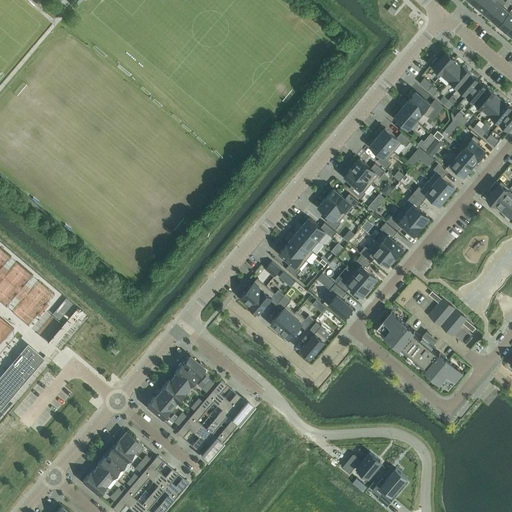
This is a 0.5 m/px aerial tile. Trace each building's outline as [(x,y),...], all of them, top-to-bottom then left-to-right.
[(481,0),(477,6),(484,12),(494,0),(481,0)] [(506,1),(503,0),(494,0),(484,12),(491,19),(506,1)] [(506,2),(506,1),(491,19),(499,25),(510,11),(503,5),(506,2)] [(391,6),(388,10),(393,15),(396,11),(391,6)] [(511,23),(511,13),(510,11),(499,25),(506,31),(511,23)] [(455,60),(455,59),(446,51),(440,59),(437,57),(432,63),(435,65),(432,68),(441,75),(443,73),(455,60)] [(455,60),(443,73),(451,80),(463,65),(462,66),(455,60)] [(463,65),(451,80),(459,87),(471,72),(463,65)] [(467,94),(479,80),(471,73),(472,72),(471,72),(459,87),(467,94)] [(428,90),(432,86),(433,84),(425,77),(420,82),(428,90)] [(467,94),(466,96),(473,103),(487,87),(479,80),(467,94)] [(487,87),(473,103),(482,110),(484,108),(496,94),(497,93),(488,86),(487,87)] [(432,104),(416,91),(409,100),(424,113),(428,116),(435,107),(432,104)] [(504,100),(503,101),(496,94),(484,108),(492,115),(504,100)] [(409,100),(402,108),(418,121),(424,113),(409,100)] [(511,106),(504,100),(492,115),(500,122),(511,107),(511,106)] [(511,129),(511,128),(511,107),(500,122),(498,123),(507,131),(510,128),(511,129)] [(403,123),(403,124),(402,125),(408,130),(409,129),(410,130),(418,121),(402,108),(394,116),(403,123)] [(449,124),(446,129),(451,133),(454,128),(449,124)] [(385,127),(378,136),(394,150),(402,142),(402,141),(397,137),(385,127)] [(402,142),(406,145),(411,140),(401,132),(397,137),(402,141),(402,142)] [(431,133),(426,139),(431,143),(436,137),(434,135),(431,133)] [(491,133),(486,139),(495,146),(496,144),(500,140),(491,133)] [(463,145),(479,159),(486,150),(477,143),(480,140),(474,135),(472,138),(468,135),(461,144),(463,145)] [(394,150),(378,136),(370,145),(382,155),(387,159),(394,150)] [(431,144),(427,150),(433,155),(438,150),(431,144)] [(463,145),(456,154),(472,167),(479,159),(463,145)] [(420,146),(416,151),(421,155),(425,151),(420,146)] [(421,155),(420,157),(423,160),(429,153),(425,151),(421,155)] [(464,176),(472,167),(456,154),(454,152),(447,161),(450,164),(447,167),(453,171),(456,168),(457,169),(464,176)] [(387,159),(382,155),(378,160),(387,168),(391,163),(387,159)] [(379,174),(371,167),(360,157),(352,167),(371,183),(379,174)] [(375,163),(371,167),(379,174),(381,176),(385,171),(375,163)] [(438,164),(434,169),(436,171),(437,171),(443,176),(444,177),(448,172),(438,164)] [(354,183),(364,192),(371,183),(352,167),(344,176),(354,183)] [(399,171),(395,176),(399,180),(404,175),(399,171)] [(443,176),(437,171),(436,171),(429,180),(447,195),(455,186),(444,177),(443,176)] [(429,180),(422,188),(421,189),(428,195),(440,204),(447,195),(429,180)] [(510,188),(501,181),(499,184),(496,181),(491,187),(494,190),(487,197),(496,205),(510,188)] [(354,183),(350,188),(362,198),(365,193),(364,192),(354,183)] [(422,188),(419,186),(413,193),(423,201),(428,195),(421,189),(422,188)] [(346,213),(353,205),(353,204),(346,198),(334,188),(326,197),(346,213)] [(510,188),(496,205),(497,204),(505,211),(511,202),(511,193),(509,190),(510,188)] [(353,204),(353,205),(355,206),(359,201),(350,193),(346,198),(353,204)] [(413,193),(408,199),(411,202),(412,202),(418,207),(423,201),(413,193)] [(338,222),(346,213),(326,197),(319,206),(330,216),(338,222)] [(374,200),(369,206),(374,210),(379,204),(374,200)] [(429,217),(423,211),(418,207),(412,202),(411,202),(404,210),(403,209),(402,209),(422,226),(429,217)] [(406,228),(414,235),(422,226),(402,209),(395,218),(402,225),(406,228)] [(395,218),(392,215),(387,220),(398,230),(402,225),(395,218)] [(330,216),(326,221),(336,229),(340,224),(338,222),(330,216)] [(319,241),(327,232),(321,227),(310,217),(302,226),(319,241)] [(392,237),(397,231),(386,221),(380,228),(384,231),(392,237)] [(327,232),(332,237),(336,232),(325,222),(321,227),(327,232)] [(302,226),(294,235),(314,251),(312,249),(319,241),(302,226)] [(396,256),(404,247),(401,245),(392,237),(384,231),(377,239),(375,238),(396,256)] [(307,260),(314,251),(294,235),(287,243),(307,260)] [(375,238),(367,247),(377,255),(388,265),(396,256),(375,238)] [(307,260),(287,243),(279,252),(291,262),(299,269),(299,268),(307,260)] [(367,247),(366,245),(360,252),(371,261),(377,255),(367,247)] [(366,268),(370,263),(361,255),(356,260),(360,263),(364,265),(366,268)] [(272,261),(265,268),(274,276),(281,268),(272,261)] [(291,262),(287,267),(297,275),(301,270),(299,268),(299,269),(291,262)] [(373,273),(366,268),(364,265),(360,263),(353,272),(370,286),(378,277),(373,273)] [(353,272),(345,280),(345,281),(348,283),(352,286),(353,287),(363,295),(370,286),(353,272)] [(348,283),(345,281),(345,280),(342,277),(337,282),(348,291),(352,286),(348,283)] [(241,297),(250,305),(266,285),(257,278),(241,297)] [(342,298),(347,293),(335,283),(331,288),(342,298)] [(279,289),(278,289),(275,293),(266,285),(250,305),(259,312),(271,299),(279,289)] [(353,307),(342,298),(331,288),(322,298),(326,302),(345,317),(353,307)] [(276,304),(285,294),(279,289),(271,299),(276,304)] [(429,294),(434,298),(437,295),(432,290),(429,294)] [(291,299),(285,294),(276,304),(283,309),(286,305),(291,299)] [(434,298),(439,303),(442,299),(437,295),(434,298)] [(443,298),(442,299),(439,303),(429,314),(435,319),(449,303),(443,298)] [(441,324),(455,308),(449,303),(435,319),(441,324)] [(271,323),(280,330),(295,313),(286,305),(283,309),(271,323)] [(447,329),(461,313),(455,308),(441,324),(447,329)] [(309,315),(306,318),(297,311),(295,313),(280,330),(289,338),(301,325),(309,315)] [(377,327),(386,335),(388,332),(396,339),(394,341),(400,347),(401,346),(410,354),(412,351),(419,358),(417,360),(426,368),(432,374),(434,371),(442,378),(440,380),(449,388),(463,371),(448,359),(432,345),(433,344),(423,335),(422,337),(405,323),(391,311),(377,327)] [(466,319),(467,318),(461,313),(447,329),(453,334),(463,323),(466,319)] [(306,329),(314,319),(309,315),(301,325),(306,329)] [(463,323),(468,327),(471,323),(466,319),(463,323)] [(321,325),(316,321),(308,331),(313,335),(321,325)] [(476,327),(471,323),(468,327),(473,331),(476,327)] [(313,335),(311,337),(302,348),(311,357),(327,338),(318,330),(321,325),(313,335)] [(110,349),(116,354),(119,350),(113,345),(110,349)] [(14,363),(0,378),(0,393),(7,399),(0,407),(0,408),(7,400),(43,358),(45,356),(44,355),(42,357),(31,348),(24,356),(21,354),(14,362),(14,363)] [(190,355),(182,364),(197,376),(204,368),(203,367),(204,366),(200,362),(199,363),(190,355)] [(197,376),(182,364),(175,372),(176,373),(189,385),(197,376)] [(189,385),(176,373),(169,381),(183,392),(189,385)] [(162,390),(175,401),(183,392),(169,381),(168,380),(161,389),(162,390)] [(221,380),(198,406),(205,411),(213,402),(217,406),(224,397),(220,393),(225,387),(223,385),(225,383),(221,380)] [(155,397),(169,409),(175,401),(162,390),(155,397)] [(228,415),(235,406),(242,398),(238,395),(237,397),(234,395),(229,401),(224,397),(217,406),(222,409),(214,419),(220,424),(228,415)] [(169,409),(155,397),(154,396),(147,405),(156,413),(155,414),(159,418),(160,417),(161,418),(169,409)] [(247,405),(245,403),(239,410),(235,406),(228,415),(232,418),(224,428),(230,433),(253,407),(249,403),(247,405)] [(176,432),(180,435),(182,434),(184,436),(190,429),(194,433),(201,424),(197,421),(205,411),(198,406),(176,432)] [(206,428),(201,424),(194,433),(199,437),(193,443),(196,445),(194,447),(198,450),(205,442),(212,434),(220,424),(214,419),(206,428)] [(203,452),(206,454),(204,456),(208,459),(230,433),(224,428),(216,437),(212,434),(205,442),(209,446),(203,452)] [(140,441),(136,437),(135,439),(126,431),(119,440),(133,451),(140,443),(139,442),(140,441)] [(126,460),(133,451),(119,440),(118,439),(111,447),(126,460)] [(126,460),(111,447),(104,456),(119,468),(126,460)] [(353,453),(342,466),(350,472),(356,466),(369,476),(382,461),(370,451),(362,461),(353,453)] [(159,460),(161,458),(157,455),(134,481),(141,487),(149,477),(153,481),(160,473),(156,469),(161,462),(159,460)] [(104,456),(97,464),(98,465),(116,481),(124,472),(119,468),(104,456)] [(98,465),(91,472),(105,484),(110,488),(116,481),(98,465)] [(383,477),(375,486),(382,493),(378,497),(387,506),(395,497),(392,495),(407,477),(396,468),(386,480),(383,477)] [(171,482),(178,473),(174,470),(173,472),(170,470),(165,476),(160,473),(153,481),(158,485),(150,494),(156,500),(164,490),(171,482)] [(105,484),(91,472),(83,481),(93,489),(92,490),(95,493),(96,492),(97,493),(105,484)] [(166,509),(189,482),(185,479),(183,481),(181,479),(175,485),(171,482),(164,490),(168,494),(160,503),(166,509)] [(130,508),(137,500),(133,496),(141,487),(134,481),(112,508),(116,511),(118,509),(120,511),(126,505),(130,508)] [(145,511),(148,509),(156,500),(150,494),(142,504),(137,500),(130,508),(134,511),(145,511)] [(163,511),(166,509),(160,503),(152,511),(151,511),(148,509),(145,511),(163,511)]
